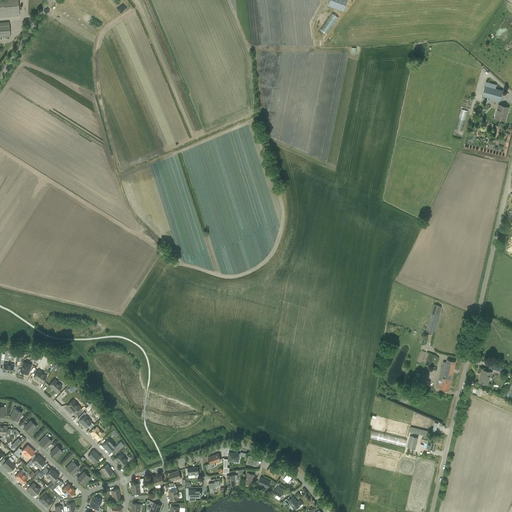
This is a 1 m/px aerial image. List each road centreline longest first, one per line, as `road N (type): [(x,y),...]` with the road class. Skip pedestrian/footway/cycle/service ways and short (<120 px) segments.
road 1 (unclassified): [(431,511),(511,163)]
road 2 (track): [(159,253),(0,150)]
